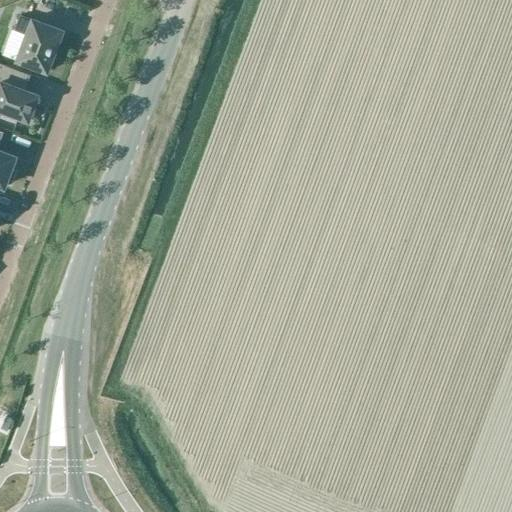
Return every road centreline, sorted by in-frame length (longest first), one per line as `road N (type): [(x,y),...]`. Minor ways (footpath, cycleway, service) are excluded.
road 1 (unclassified): [(56,511),(68,317),(180,0)]
road 2 (residential): [(108,0),(0,292)]
